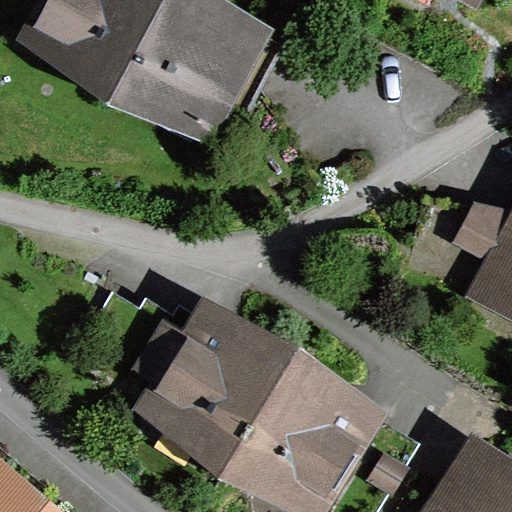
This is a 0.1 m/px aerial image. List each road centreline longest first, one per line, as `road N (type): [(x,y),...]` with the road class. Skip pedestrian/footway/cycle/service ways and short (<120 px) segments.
road 1 (residential): [(511,106),(312,236),(253,252),(171,257),(0,215)]
road 2 (unknown): [(253,252),(505,418)]
road 3 (residential): [(0,381),(149,511)]
